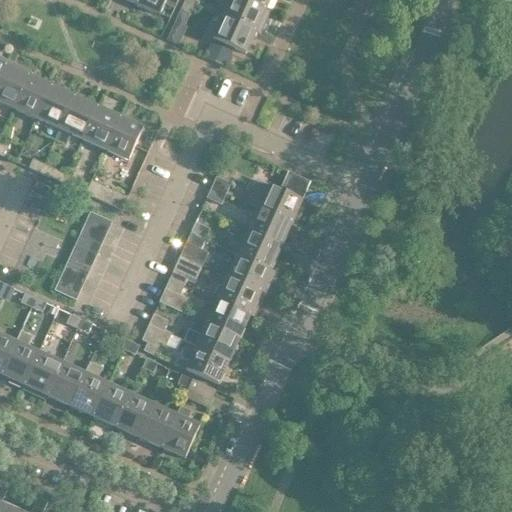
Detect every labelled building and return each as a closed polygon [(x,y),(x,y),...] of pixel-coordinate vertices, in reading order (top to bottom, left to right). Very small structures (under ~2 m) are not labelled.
[(136,0),(134,6),(157,16),(162,5),(173,10),(177,0),(136,0)] [(239,0),(228,0),(221,18),(253,33),(253,34),(257,36),(264,21),(260,19),(263,11),(239,0)] [(268,0),(239,0),(263,11),(268,0)] [(193,5),(184,1),(179,12),(188,16),(193,5)] [(243,55),(253,34),(253,33),(221,18),(211,41),(203,59),(202,59),(223,69),(224,68),(232,50),(243,55)] [(0,104),(12,110),(27,77),(29,73),(14,66),(12,71),(4,67),(0,74),(0,104)] [(50,88),(27,77),(12,110),(35,120),(50,88)] [(35,120),(58,131),(72,98),(50,88),(35,120)] [(69,136),(81,141),(95,109),(72,98),(58,131),(53,141),(64,146),(69,136)] [(95,109),(81,141),(104,151),(118,119),(95,109)] [(142,130),(118,119),(104,151),(127,162),(134,147),(140,134),(141,130),(142,130)] [(31,160),(27,170),(38,175),(42,165),(31,160)] [(42,165),(38,175),(61,185),(65,176),(42,165)] [(244,204),(258,210),(290,224),(301,201),(309,183),(287,173),(278,192),(255,181),(244,204)] [(65,176),(61,185),(84,195),(90,182),(88,186),(65,176)] [(210,188),(225,195),(229,185),(215,178),(210,188)] [(84,195),(120,212),(126,199),(90,182),(84,195)] [(219,206),(225,195),(210,188),(205,200),(219,206)] [(280,247),(290,224),(258,210),(247,232),(280,247)] [(83,224),(105,235),(111,224),(88,213),(83,224)] [(78,236),(100,246),(105,235),(83,224),(78,236)] [(189,234),(204,240),(209,231),(194,224),(189,234)] [(280,247),(247,232),(237,255),(269,270),(280,247)] [(204,240),(189,234),(179,256),(201,267),(207,254),(199,251),(204,240)] [(100,246),(78,236),(73,247),(95,257),(100,246)] [(68,258),(90,268),(95,257),(73,247),(68,258)] [(237,255),(226,278),(263,295),(263,294),(264,294),(265,292),(264,292),(273,272),(269,270),(237,255)] [(169,279),(183,286),(187,278),(194,281),(201,267),(179,256),(169,279)] [(63,269),(85,279),(90,268),(68,258),(63,269)] [(85,279),(63,269),(58,280),(80,290),(85,279)] [(254,314),(263,295),(226,278),(216,301),(249,316),(252,318),(253,317),(254,315),(254,314)] [(157,304),(180,314),(186,300),(178,297),(183,286),(169,279),(157,304)] [(53,292),(75,302),(80,290),(58,280),(53,292)] [(19,304),(29,309),(33,300),(23,295),(19,304)] [(33,300),(29,309),(40,314),(45,305),(33,300)] [(238,339),(249,316),(216,301),(205,324),(238,339)] [(50,307),(47,313),(54,317),(56,310),(50,307)] [(65,325),(75,330),(79,321),(69,316),(65,325)] [(148,325),(163,332),(167,322),(152,316),(148,325)] [(79,321),(75,330),(86,335),(90,326),(79,321)] [(187,331),(182,341),(228,362),(238,339),(205,324),(200,337),(187,331)] [(146,344),(142,353),(151,357),(157,344),(164,348),(170,336),(162,332),(163,332),(148,325),(140,342),(146,344)] [(0,373),(0,376),(22,386),(37,354),(26,349),(31,338),(19,332),(14,344),(14,343),(0,373)] [(0,373),(14,343),(0,337),(0,373)] [(112,346),(121,351),(125,342),(116,338),(112,346)] [(194,349),(184,370),(217,385),(228,362),(182,341),(181,343),(194,349)] [(138,347),(125,342),(121,351),(134,356),(138,347)] [(60,364),(37,354),(22,386),(31,391),(30,394),(43,400),(45,397),(60,364)] [(156,365),(145,360),(141,369),(151,374),(156,365)] [(45,397),(68,407),(82,375),(60,364),(45,397)] [(82,375),(68,407),(91,418),(105,385),(96,381),(101,370),(88,364),(83,375),(82,375)] [(191,381),(180,376),(176,385),(186,390),(182,399),(191,381)] [(214,392),(191,381),(182,399),(206,410),(214,392)] [(114,428),(128,396),(105,385),(91,418),(114,428)] [(128,396),(114,428),(137,439),(151,406),(128,396)] [(151,406),(137,439),(160,449),(174,417),(151,406)] [(174,417),(160,449),(183,460),(198,427),(186,422),(190,413),(178,408),(175,417),(174,417)] [(35,499),(28,511),(40,511),(44,503),(35,499)]
